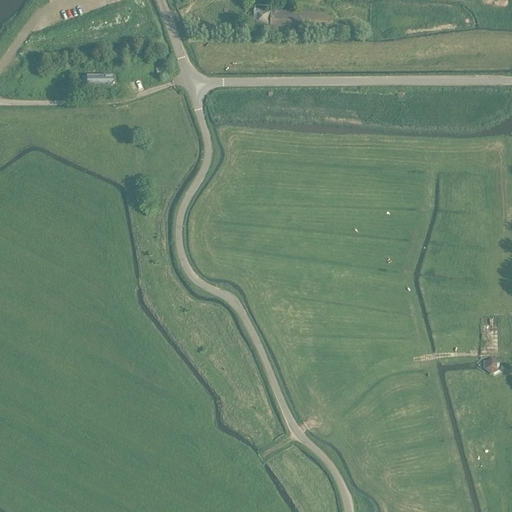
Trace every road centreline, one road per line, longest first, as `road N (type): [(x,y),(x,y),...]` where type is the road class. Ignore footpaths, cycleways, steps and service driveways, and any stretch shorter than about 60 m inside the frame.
road 1 (unclassified): [(347,511),(337,474),(296,433),(236,306),(186,273),(178,213),(209,158),(189,80)]
road 2 (unclassified): [(511,80),(189,80)]
road 3 (track): [(511,356),(434,355),(373,370),(296,433)]
road 4 (residential): [(0,103),(114,102),(189,80)]
